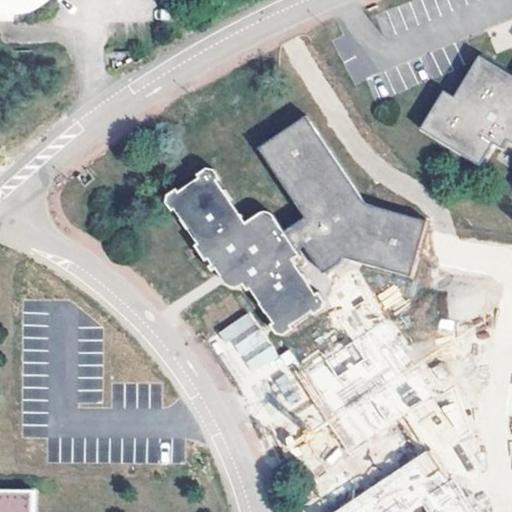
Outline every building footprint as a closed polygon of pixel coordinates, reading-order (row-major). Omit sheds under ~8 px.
[(29,11),(28,0),(0,0),(0,9),(8,12),(14,13),(16,13),(22,13),(26,12),(29,11)] [(14,13),(8,12),(0,9),(0,20),(3,20),(14,20),(14,13)] [(511,76),(480,57),(461,92),(453,105),(449,114),(439,108),(425,132),(485,166),(499,143),(508,149),(511,140),(511,76)] [(453,105),(461,92),(452,87),(439,108),(449,114),(453,105)] [(371,202),(311,114),(264,146),(310,215),(289,230),(273,206),(254,219),(217,164),(169,195),(218,269),(225,264),(231,275),(238,286),(246,280),(286,335),(334,303),(299,255),(306,253),(303,250),(310,244),(329,273),(347,260),(348,255),(415,281),(435,227),(371,202)] [(252,375),(280,356),(249,311),(221,331),(252,375)] [(428,445),(322,511),(472,511),(461,494),(464,487),(457,477),(449,478),(428,445)] [(35,511),(36,496),(0,495),(0,511),(35,511)]
